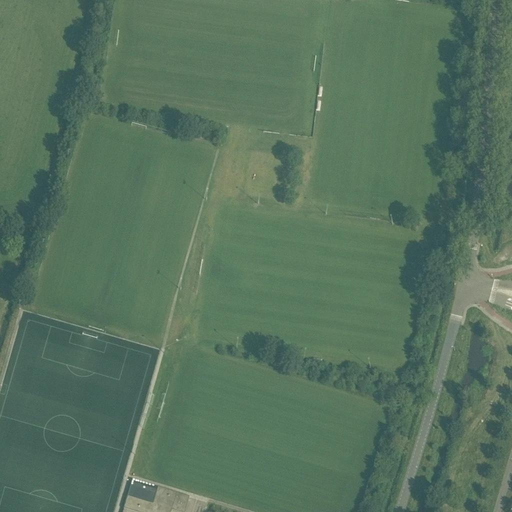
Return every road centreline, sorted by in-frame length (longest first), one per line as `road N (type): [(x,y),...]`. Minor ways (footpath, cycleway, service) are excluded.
road 1 (unclassified): [(463,281),(494,0)]
road 2 (unclassified): [(463,281),(401,511)]
